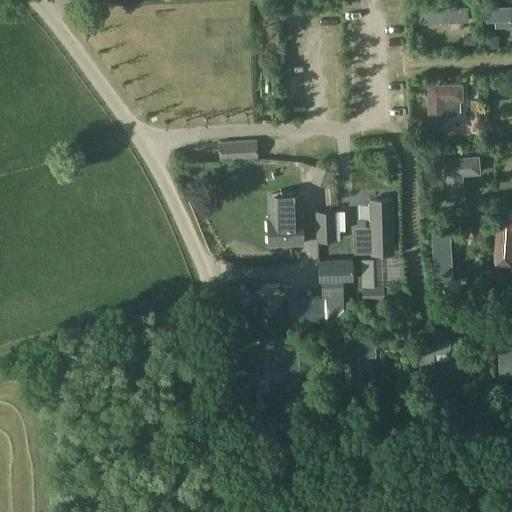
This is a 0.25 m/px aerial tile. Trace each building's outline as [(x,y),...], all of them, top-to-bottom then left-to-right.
[(425,83),(425,125),(441,125),(441,99),(460,99),(460,83),(425,83)] [(219,161),(256,158),(255,139),(217,142),(219,161)] [(443,158),(446,199),(459,198),(458,173),(476,172),(475,156),(443,158)] [(315,166),(310,182),(331,188),(336,173),(315,166)] [(369,236),(353,237),(353,253),(369,253),(369,255),(393,254),(391,198),(367,199),(368,227),(369,236)] [(269,217),(266,217),(268,246),(302,244),(300,207),(269,208),(269,217)] [(314,211),(315,240),(335,239),(334,211),(314,211)] [(511,213),(497,213),(495,263),(511,263),(511,213)] [(351,260),(317,261),(318,282),(320,282),(342,281),(352,281),(351,260)] [(342,281),(320,282),(321,299),(321,327),(343,326),(342,281)] [(363,288),(363,299),(382,298),(382,287),(363,288)] [(511,334),(495,335),(496,376),(509,375),(509,349),(511,348),(511,334)] [(448,352),(447,337),(417,339),(419,379),(430,379),(429,353),(448,352)] [(343,342),(345,384),(360,384),(358,356),(376,355),(375,340),(343,342)] [(285,388),(299,387),(297,345),(269,346),(269,362),(284,362),(285,388)]
